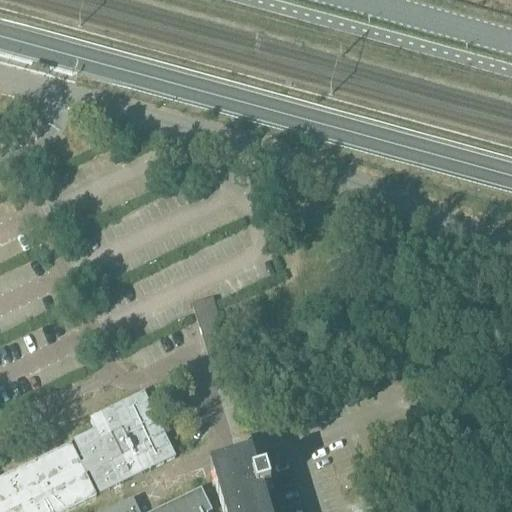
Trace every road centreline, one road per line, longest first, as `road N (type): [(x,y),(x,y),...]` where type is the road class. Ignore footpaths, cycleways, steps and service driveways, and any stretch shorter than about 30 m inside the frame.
road 1 (unclassified): [(0,77),(258,148),(511,249)]
road 2 (secondary): [(511,39),(364,0)]
